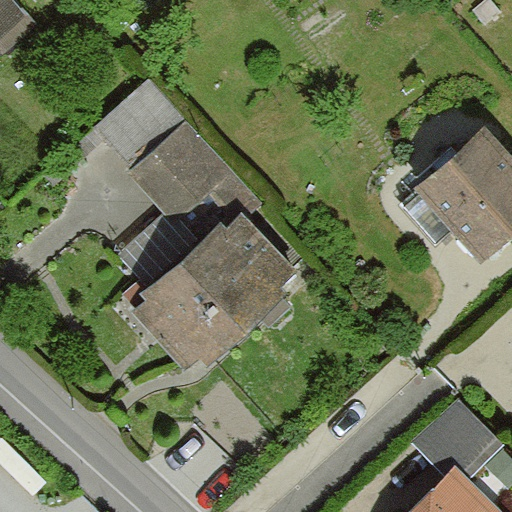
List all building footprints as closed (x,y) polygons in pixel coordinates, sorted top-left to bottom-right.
[(0,0),(0,34),(2,33),(10,44),(38,21),(19,0),(0,0)] [(155,76),(98,128),(176,210),(128,253),(151,281),(225,219),(231,226),(246,212),(263,201),(155,76)] [(457,229),(483,259),(511,233),(511,158),(487,130),(407,202),(443,242),(457,229)] [(144,308),(189,359),(202,348),(210,357),(302,275),(246,212),(231,226),(225,219),(151,281),(149,287),(157,296),(144,308)] [(457,477),(463,483),(502,445),(460,401),(416,443),(452,481),(457,477)] [(491,511),(463,483),(457,477),(452,481),(421,511),(491,511)]
